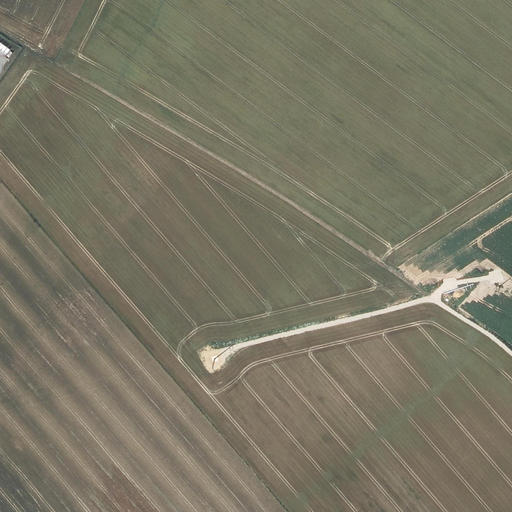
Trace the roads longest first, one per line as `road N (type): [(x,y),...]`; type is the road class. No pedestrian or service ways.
road 1 (track): [(184,137),(511,355)]
road 2 (track): [(493,276),(222,351)]
